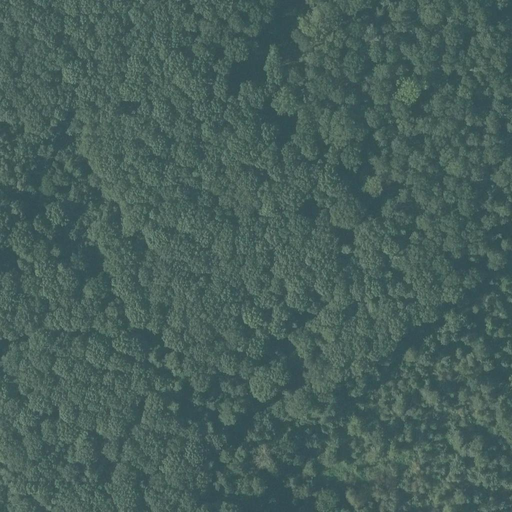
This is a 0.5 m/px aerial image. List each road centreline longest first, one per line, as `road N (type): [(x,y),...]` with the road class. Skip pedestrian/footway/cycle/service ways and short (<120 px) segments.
road 1 (track): [(0,170),(71,233),(180,360),(290,511)]
road 2 (track): [(304,0),(278,29),(46,207)]
